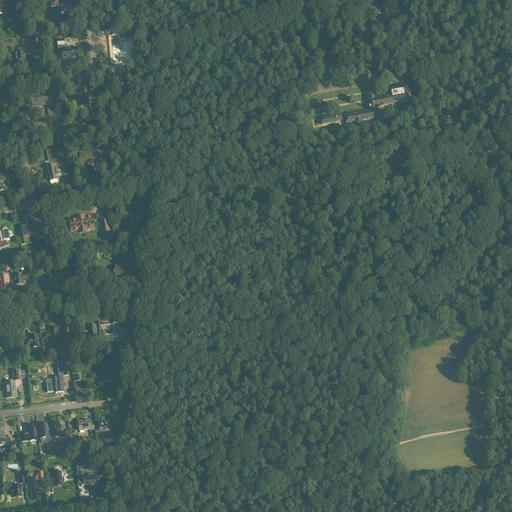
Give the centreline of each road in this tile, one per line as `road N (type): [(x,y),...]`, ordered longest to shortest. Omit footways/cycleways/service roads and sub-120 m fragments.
road 1 (track): [(190,194),(309,269),(371,333),(511,316)]
road 2 (track): [(176,197),(511,140)]
road 3 (track): [(342,0),(159,47),(152,57),(161,123)]
road 4 (track): [(326,511),(322,481),(342,456),(511,423)]
road 5 (track): [(107,504),(328,481)]
road 6 (track): [(501,511),(497,319)]
road 7 (residential): [(34,205),(107,191),(157,127),(175,117)]
road 8 (residential): [(3,84),(92,73),(88,0)]
road 9 (residential): [(0,319),(134,303)]
road 10 (residential): [(0,414),(128,400)]
road 11 (residential): [(34,205),(3,84)]
